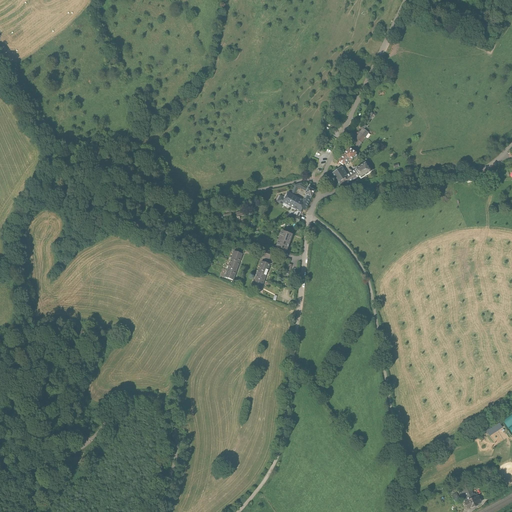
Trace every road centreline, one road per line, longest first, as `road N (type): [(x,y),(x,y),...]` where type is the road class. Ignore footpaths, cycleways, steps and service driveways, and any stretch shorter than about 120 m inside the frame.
road 1 (track): [(0,71),(63,162),(122,147),(180,194),(202,200),(318,180)]
road 2 (unclassified): [(309,215),(347,246),(368,279),(403,481),(399,511)]
road 3 (unclassified): [(237,511),(279,450),(298,307)]
road 4 (unclassified): [(320,194),(318,180),(406,0)]
road 5 (track): [(88,441),(127,399),(146,395),(164,404),(176,448),(154,511)]
road 6 (unclassified): [(320,194),(481,168),(511,143)]
